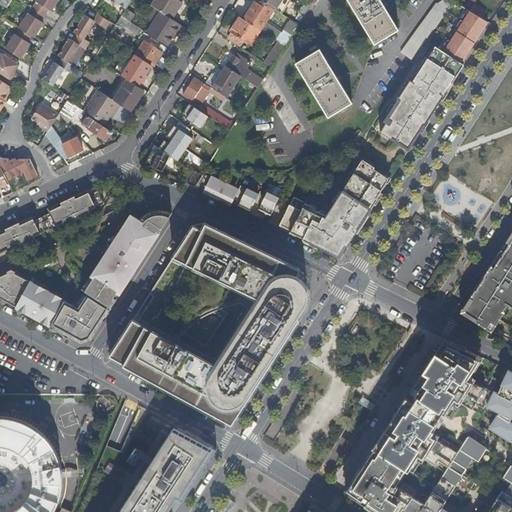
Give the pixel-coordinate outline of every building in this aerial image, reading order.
[(58,0),(37,0),(36,1),(37,2),(33,8),(45,15),(48,10),(51,11),(58,0)] [(178,0),(153,0),(151,5),(160,11),(171,18),(181,2),(178,0)] [(256,0),(244,19),(258,29),(261,30),(274,9),(259,0),(256,0)] [(282,14),(290,0),(259,0),(274,9),(282,14)] [(399,30),(381,0),(348,0),(375,44),(399,30)] [(468,0),(464,7),(471,11),(475,5),(477,0),(468,0)] [(305,17),(313,4),(308,1),(299,13),(305,17)] [(401,52),(411,59),(451,5),(445,1),(442,6),(437,3),(401,52)] [(475,5),(471,11),(482,18),(486,11),(475,5)] [(45,15),(33,8),(30,14),(28,13),(19,28),(20,29),(31,36),(34,38),(43,23),(41,21),(45,15)] [(126,9),(121,16),(130,21),(135,14),(126,9)] [(160,11),(147,32),(168,45),(181,24),(171,18),(160,11)] [(462,64),(488,22),(469,11),(443,52),(435,46),(410,80),(412,82),(383,122),(386,123),(380,132),(392,140),(393,138),(408,148),(419,131),(427,119),(428,120),(441,99),(443,96),(442,95),(450,82),(452,83),(464,65),(462,64)] [(93,21),(85,15),(74,32),(78,35),(84,39),(95,22),(105,28),(110,21),(98,14),(93,21)] [(130,21),(121,16),(117,22),(122,25),(136,34),(140,28),(130,21)] [(255,34),(258,29),(244,19),(240,17),(231,30),(232,31),(244,39),(246,40),(251,31),(255,34)] [(296,30),(299,25),(292,20),(288,25),(296,30)] [(271,26),(266,34),(278,41),(286,46),(291,38),(271,26)] [(31,36),(20,29),(16,34),(15,34),(6,48),(21,58),(30,44),(28,42),(31,36)] [(255,34),(251,31),(246,40),(253,44),(261,31),(261,30),(258,29),(255,34)] [(244,39),(232,31),(227,39),(240,47),(244,39)] [(84,39),(78,35),(74,41),(70,38),(58,56),(63,58),(69,62),(80,45),(86,49),(90,43),(84,39)] [(112,39),(108,37),(103,44),(107,47),(112,39)] [(144,40),(135,54),(136,55),(151,65),(154,66),(162,52),(144,40)] [(265,62),(272,67),(286,46),(278,41),(265,62)] [(352,103),(320,49),(296,63),(329,117),(352,103)] [(19,65),(2,53),(0,56),(0,72),(15,82),(19,76),(14,72),(19,65)] [(138,86),(145,75),(151,65),(136,55),(126,69),(122,76),(138,86)] [(257,87),(258,88),(264,79),(247,69),(251,63),(240,55),(238,59),(235,57),(233,56),(226,67),(240,76),(244,79),(257,87)] [(69,62),(63,58),(59,64),(54,62),(43,79),(54,86),(65,69),(71,73),(75,66),(69,62)] [(114,71),(122,76),(126,69),(118,64),(114,71)] [(212,74),(206,84),(226,97),(240,76),(226,67),(219,77),(212,73),(212,74)] [(206,84),(212,74),(205,69),(198,79),(206,84)] [(145,75),(138,86),(141,88),(148,76),(145,75)] [(198,79),(195,78),(184,95),(200,105),(204,98),(206,95),(209,91),(224,101),(226,97),(206,84),(198,79)] [(13,88),(0,79),(0,99),(4,102),(13,88)] [(252,95),(257,87),(244,79),(239,87),(252,95)] [(144,90),(127,80),(114,100),(131,111),(139,98),(140,98),(143,93),(142,92),(144,90)] [(453,84),(452,83),(450,82),(442,95),(443,96),(441,99),(443,100),(453,84)] [(105,124),(110,116),(113,112),(115,113),(121,105),(98,90),(84,111),(105,124)] [(47,92),(45,102),(56,105),(58,95),(47,92)] [(71,94),(68,100),(74,104),(78,99),(71,94)] [(74,104),(68,100),(59,113),(68,123),(74,114),(69,111),(74,104)] [(59,114),(41,102),(31,118),(38,122),(36,124),(47,131),(50,127),(59,114)] [(201,127),(209,116),(190,104),(182,115),(184,116),(176,127),(175,126),(159,147),(152,143),(147,150),(151,152),(145,163),(162,172),(170,156),(178,160),(193,138),(189,135),(196,124),(201,127)] [(201,111),(231,130),(235,125),(204,106),(201,111)] [(89,126),(88,128),(105,140),(110,133),(111,133),(112,133),(112,132),(112,131),(112,130),(111,130),(110,130),(87,116),(83,121),(89,126)] [(422,133),(430,121),(428,120),(427,119),(419,131),(422,133)] [(47,131),(45,135),(55,148),(61,145),(55,137),(57,136),(50,127),(47,131)] [(61,145),(55,148),(63,158),(82,149),(78,142),(71,145),(69,141),(61,145)] [(18,164),(16,161),(12,163),(10,160),(8,161),(6,158),(0,157),(0,165),(1,165),(4,170),(8,178),(19,173),(20,176),(25,174),(28,179),(37,175),(30,160),(29,160),(29,159),(21,159),(23,162),(18,164)] [(376,198),(388,178),(373,169),(374,167),(362,160),(325,218),(310,211),(312,206),(304,202),(300,211),(290,206),(280,225),(290,232),(291,230),(303,239),(340,257),(351,239),(349,238),(356,229),(357,230),(377,198),(376,198)] [(231,205),(234,199),(236,194),(218,185),(219,182),(203,174),(202,175),(194,171),(188,184),(231,205)] [(250,211),(254,204),(258,194),(240,185),(236,194),(234,199),(240,202),(238,205),(250,211)] [(0,252),(7,249),(8,251),(35,239),(34,237),(63,223),(64,225),(90,213),(89,210),(104,203),(98,190),(89,194),(87,190),(48,209),(50,212),(34,220),(32,216),(0,231),(0,252)] [(271,215),(279,198),(267,192),(266,194),(260,191),(258,194),(254,204),(260,207),(259,209),(271,215)] [(0,298),(81,343),(90,340),(138,266),(171,214),(169,212),(167,211),(164,211),(160,210),(157,210),(154,211),(151,212),(147,213),(144,215),(142,217),(140,220),(135,217),(131,223),(127,220),(116,235),(113,240),(108,249),(104,255),(94,270),(97,272),(85,291),(88,293),(86,296),(80,305),(78,308),(60,298),(51,293),(45,290),(36,285),(28,280),(16,274),(11,271),(0,276),(0,298)] [(160,287),(154,296),(150,293),(109,356),(124,364),(123,365),(232,425),(300,319),(298,317),(305,306),(307,302),(308,299),(308,295),(308,292),(307,288),(306,285),(304,283),(301,280),(297,277),(301,269),(279,258),(270,254),(245,242),(227,233),(204,222),(194,225),(155,284),(160,287)] [(506,251),(511,240),(511,234),(491,267),(494,269),(506,251)] [(103,254),(104,255),(108,249),(113,240),(116,235),(115,235),(113,237),(111,238),(110,239),(108,242),(106,245),(105,248),(104,251),(103,254)] [(511,240),(506,251),(494,269),(491,267),(484,277),(485,278),(477,290),(476,290),(469,300),(471,302),(465,311),(467,313),(474,318),(473,319),(491,331),(503,312),(502,312),(507,303),(511,306),(511,240)] [(82,289),(85,291),(97,272),(94,270),(82,289)] [(18,271),(16,274),(28,280),(29,278),(18,271)] [(477,290),(485,278),(484,277),(476,290),(477,290)] [(160,287),(155,284),(150,293),(154,296),(160,287)] [(77,304),(80,305),(86,296),(83,294),(77,304)] [(465,311),(471,302),(469,300),(462,312),(465,315),(467,313),(465,311)] [(507,303),(502,312),(503,312),(506,314),(511,306),(507,303)] [(403,403),(346,492),(365,505),(367,503),(361,499),(364,494),(371,499),(374,494),(377,497),(376,499),(377,500),(371,509),(375,511),(511,511),(511,466),(503,477),(511,482),(511,484),(506,493),(502,491),(492,505),(497,507),(493,511),(447,511),(445,510),(443,511),(436,511),(440,507),(437,505),(443,497),(447,490),(450,492),(455,484),(452,482),(459,472),(461,474),(462,474),(467,467),(466,466),(464,465),(471,455),(473,456),(479,460),(486,449),(468,437),(460,450),(457,453),(452,450),(454,446),(443,439),(441,442),(430,435),(437,425),(434,423),(441,413),(443,414),(454,398),(470,409),(474,404),(483,409),(484,406),(498,414),(489,430),(511,442),(511,422),(511,421),(511,418),(511,371),(509,370),(497,394),(494,392),(479,385),(469,381),(475,370),(472,368),(478,355),(444,339),(410,392),(415,395),(417,397),(410,408),(408,406),(403,403)] [(475,370),(481,357),(478,355),(472,368),(475,370)] [(408,406),(410,408),(417,397),(415,395),(408,406)] [(111,397),(110,396),(107,396),(105,396),(101,398),(100,400),(99,402),(98,405),(98,409),(100,411),(102,413),(104,414),(105,415),(107,415),(110,415),(112,414),(114,413),(115,411),(117,407),(117,404),(116,401),(115,400),(113,397),(111,397)] [(441,413),(434,423),(437,425),(443,414),(441,413)] [(54,511),(58,505),(60,497),(62,491),(62,480),(62,475),(59,462),(56,454),(52,447),(50,443),(43,436),(36,430),(29,426),(23,423),(16,420),(7,418),(0,418),(0,511),(54,511)] [(217,448),(175,425),(145,471),(118,511),(167,511),(177,497),(183,501),(217,448)] [(464,465),(466,466),(473,456),(471,455),(464,465)] [(452,482),(455,484),(461,474),(459,472),(452,482)] [(437,505),(440,507),(450,492),(447,490),(443,497),(437,505)] [(367,503),(365,505),(371,509),(377,500),(376,499),(377,497),(374,494),(371,499),(364,494),(361,499),(367,503)] [(229,511),(235,503),(227,498),(218,511),(229,511)]
